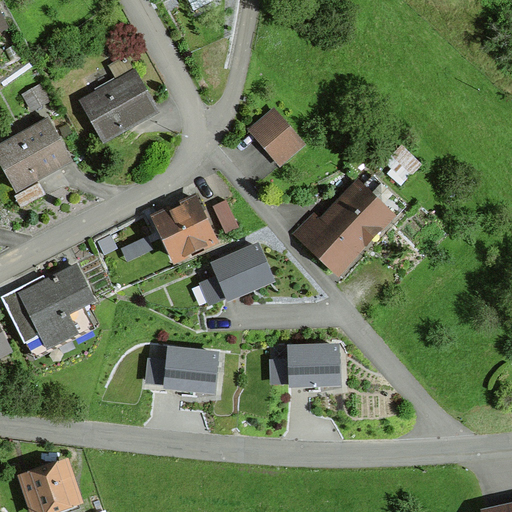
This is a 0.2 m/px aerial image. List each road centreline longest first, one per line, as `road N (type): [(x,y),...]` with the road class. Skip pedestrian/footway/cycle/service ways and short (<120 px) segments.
road 1 (residential): [(0,424),(304,454),(511,444)]
road 2 (residential): [(191,142),(180,175),(157,194),(0,273)]
road 3 (residential): [(191,142),(211,128),(237,80),(254,0)]
road 4 (residential): [(128,0),(182,98),(191,142)]
